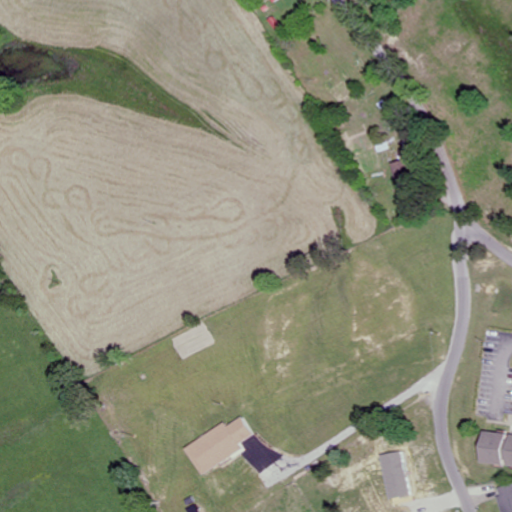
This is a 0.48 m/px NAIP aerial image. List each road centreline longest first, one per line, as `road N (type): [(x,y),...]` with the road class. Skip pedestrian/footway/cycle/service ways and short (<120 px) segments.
road 1 (residential): [(472,511),(445,419),(466,330),(465,217)]
road 2 (residential): [(465,217),(421,101),(343,0)]
